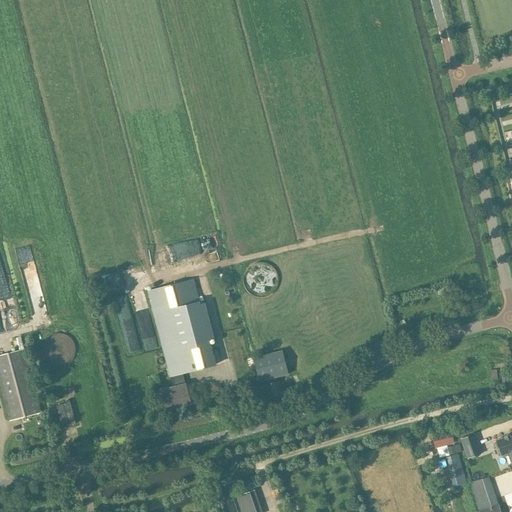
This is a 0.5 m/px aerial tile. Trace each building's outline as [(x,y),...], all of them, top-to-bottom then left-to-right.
[(172,376),(182,374),(216,365),(209,339),(214,338),(205,303),(200,304),(193,278),(147,290),(170,377),(172,376)] [(407,325),(406,319),(397,322),(399,328),(407,325)] [(25,348),(0,354),(0,385),(9,421),(41,413),(25,348)] [(281,352),(252,360),(258,383),(287,375),(281,352)] [(507,368),(501,369),(503,384),(511,382),(511,379),(511,373),(508,373),(507,368)] [(182,374),(172,376),(175,386),(160,390),(165,409),(190,403),(185,383),(185,384),(182,374)] [(284,395),(280,380),(269,382),(273,398),(284,395)] [(72,403),(58,406),(64,427),(77,424),(72,403)] [(431,435),(432,438),(434,446),(454,440),(451,429),(431,435)] [(474,433),(460,438),(467,458),(481,453),(474,433)] [(504,436),(504,437),(495,440),(496,442),(494,443),(497,454),(500,453),(500,455),(505,454),(508,463),(511,462),(511,434),(510,435),(509,434),(504,436)] [(459,444),(447,447),(449,454),(461,451),(459,444)] [(463,471),(458,453),(446,457),(450,474),(463,471)] [(501,511),(499,504),(491,481),(489,477),(468,482),(469,486),(473,502),(475,511),(501,511)] [(236,496),(241,511),(256,511),(249,491),(236,496)]
